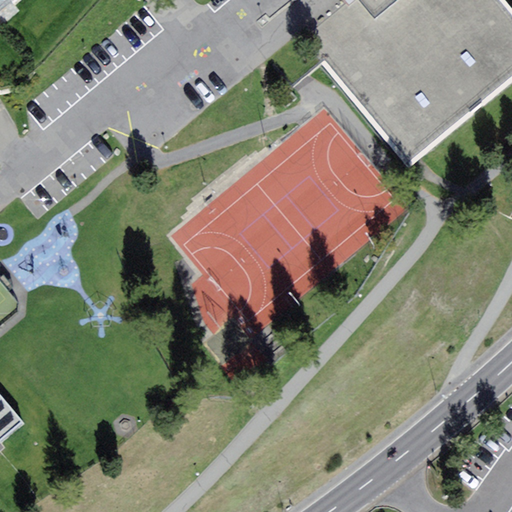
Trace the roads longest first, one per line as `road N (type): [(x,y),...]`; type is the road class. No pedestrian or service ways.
road 1 (residential): [(0,190),(182,38)]
road 2 (primary): [(328,511),(511,362)]
